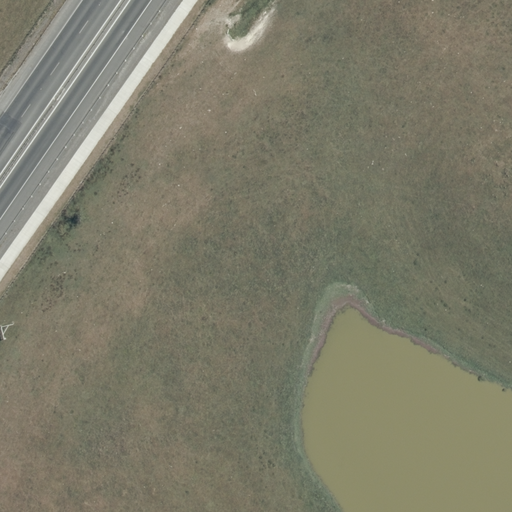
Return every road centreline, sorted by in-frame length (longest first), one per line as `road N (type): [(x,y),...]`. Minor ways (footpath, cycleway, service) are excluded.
road 1 (trunk): [(150,0),(0,217)]
road 2 (trunk): [(0,150),(103,0)]
